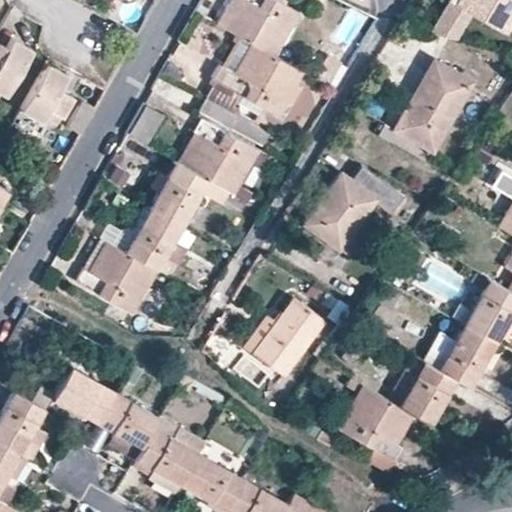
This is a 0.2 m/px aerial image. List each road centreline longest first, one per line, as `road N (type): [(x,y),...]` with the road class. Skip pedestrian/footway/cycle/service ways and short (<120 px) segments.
road 1 (residential): [(211,314),(392,0)]
road 2 (residential): [(0,307),(171,0)]
